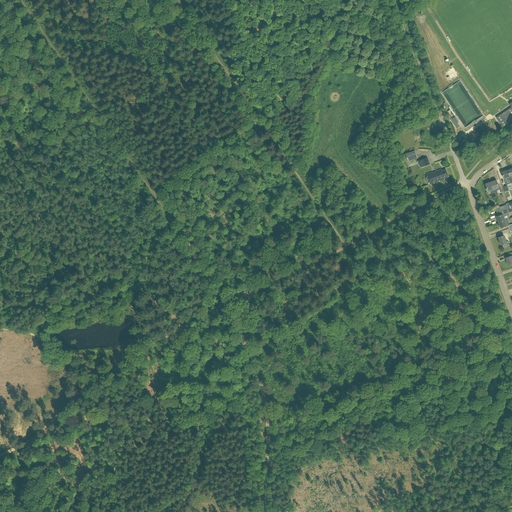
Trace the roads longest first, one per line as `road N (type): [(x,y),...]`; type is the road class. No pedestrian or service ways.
road 1 (track): [(178,0),(345,246)]
road 2 (track): [(153,195),(20,0)]
road 3 (residential): [(511,312),(470,194),(474,177),(511,150)]
road 4 (track): [(265,477),(264,401),(226,304)]
road 5 (track): [(117,368),(0,455)]
road 6 (track): [(345,246),(226,304)]
